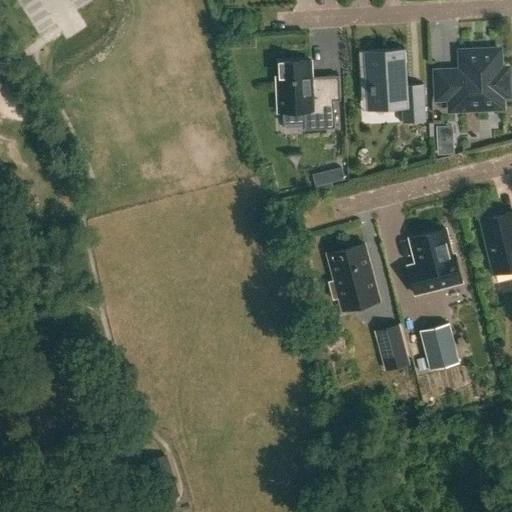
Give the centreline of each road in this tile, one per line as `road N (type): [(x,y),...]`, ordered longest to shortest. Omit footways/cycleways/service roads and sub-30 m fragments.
road 1 (residential): [(511,7),(260,22)]
road 2 (residential): [(511,164),(340,207)]
